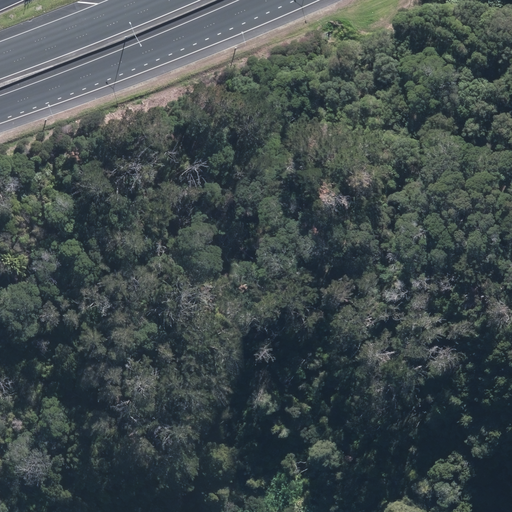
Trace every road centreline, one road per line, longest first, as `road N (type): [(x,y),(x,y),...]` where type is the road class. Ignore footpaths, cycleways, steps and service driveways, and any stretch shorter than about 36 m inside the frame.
road 1 (motorway): [(269,0),(0,108)]
road 2 (motorway): [(0,67),(171,0)]
